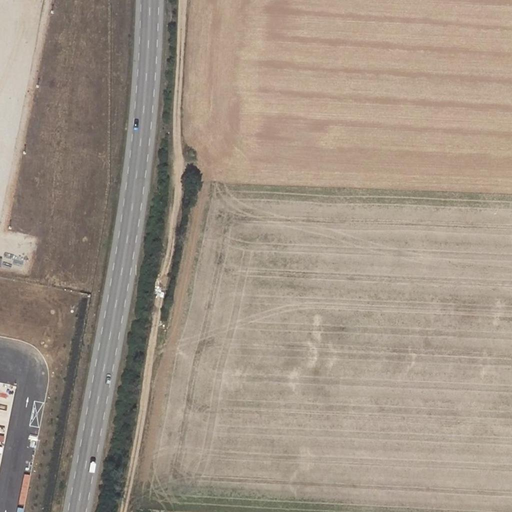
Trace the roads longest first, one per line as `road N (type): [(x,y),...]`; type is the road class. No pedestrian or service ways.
road 1 (secondary): [(149,0),(126,238),(75,511)]
road 2 (track): [(183,0),(178,170),(122,511)]
